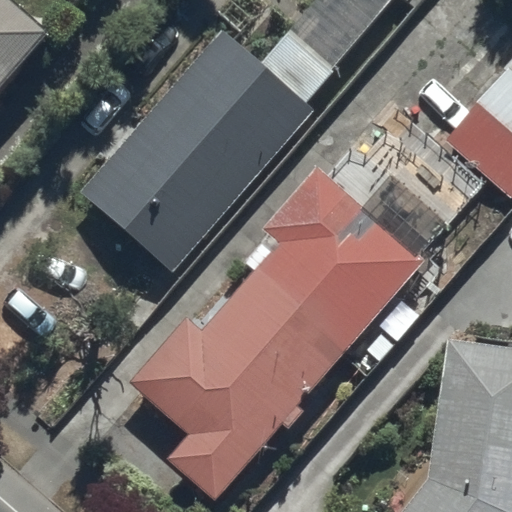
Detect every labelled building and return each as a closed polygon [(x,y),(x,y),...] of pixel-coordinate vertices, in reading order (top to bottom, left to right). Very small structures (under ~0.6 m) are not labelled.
[(0,0),(0,93),(50,34),(8,0),(0,0)] [(263,66),(224,32),(82,196),(174,276),(317,112),(310,106),(402,0),(408,0),(418,8),(425,0),(324,0),(293,35),(291,33),(263,66)] [(511,200),(511,61),(443,142),(511,200)] [(402,238),(322,168),(262,237),(267,242),(247,265),(257,274),(199,340),(184,327),(134,385),(190,434),(168,460),(218,504),(428,262),(420,255),(425,248),(406,232),(402,238)] [(511,511),(511,353),(448,345),(430,481),(404,511),(511,511)]
